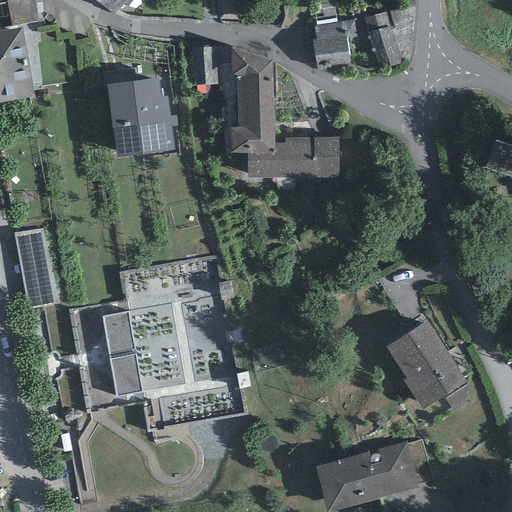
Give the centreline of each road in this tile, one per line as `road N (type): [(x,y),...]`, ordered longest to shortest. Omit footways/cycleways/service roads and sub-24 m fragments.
road 1 (residential): [(419,119),(242,40),(133,25),(56,0)]
road 2 (residential): [(419,119),(437,210),(511,404)]
road 3 (residential): [(9,394),(32,511)]
